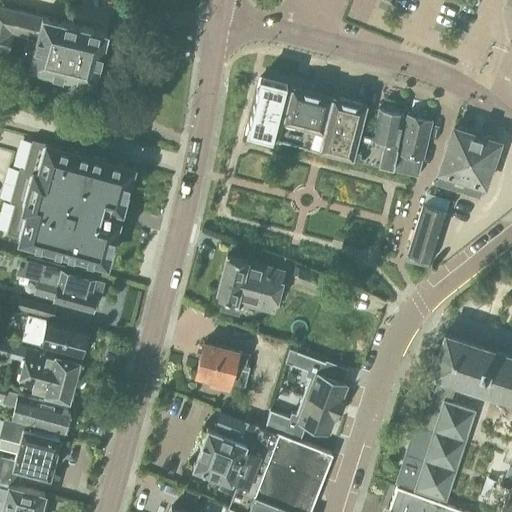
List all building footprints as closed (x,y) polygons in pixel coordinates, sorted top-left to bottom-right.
[(0,5),(0,49),(8,52),(13,32),(29,36),(22,62),(95,81),(108,33),(0,5)] [(260,78),(247,131),(278,139),(283,121),(292,85),(262,77),(261,77),(260,78)] [(283,121),(278,139),(306,147),(319,150),(331,103),(320,100),(323,91),(315,90),(292,84),(292,85),(283,121)] [(331,103),(319,150),(353,159),(354,158),(361,129),(368,103),(367,103),(333,94),(331,103)] [(379,108),(372,137),(386,140),(380,165),(393,168),(397,147),(396,147),(397,142),(403,113),(379,108)] [(424,158),(433,120),(408,114),(399,153),(395,170),(418,175),(421,167),(423,158),(424,158)] [(485,179),(497,142),(454,127),(441,165),(443,166),(437,183),(478,196),(484,179),(485,179)] [(128,180),(131,166),(33,139),(25,168),(20,167),(10,202),(15,204),(7,233),(106,260),(110,245),(106,244),(109,233),(113,234),(117,220),(108,217),(112,203),(120,206),(124,192),(121,191),(124,179),(128,180)] [(422,205),(408,252),(408,253),(431,260),(432,260),(447,213),(422,205)] [(243,302),(275,311),(286,270),(228,255),(217,296),(223,297),(220,309),(239,313),(243,302)] [(101,279),(44,264),(40,279),(40,278),(36,293),(93,308),(97,293),(101,294),(104,280),(101,279)] [(294,283),(319,292),(326,276),(300,266),(294,283)] [(56,306),(21,296),(17,309),(53,318),(56,306)] [(29,313),(23,337),(42,343),(81,353),(82,351),(85,349),(87,343),(85,340),(88,330),(49,320),(49,318),(29,313)] [(407,454),(397,483),(415,488),(414,489),(447,499),(466,439),(475,409),(451,402),(457,382),(511,398),(511,355),(445,334),(433,374),(441,377),(426,426),(425,426),(418,424),(416,423),(416,425),(412,438),(411,440),(412,440),(409,447),(407,452),(407,453),(406,454),(407,454)] [(25,358),(18,387),(70,400),(80,361),(28,347),(0,339),(0,355),(8,357),(9,353),(25,358)] [(231,380),(246,384),(251,365),(246,364),(249,353),(205,342),(197,373),(214,378),(212,386),(228,391),(231,380)] [(290,348),(286,362),(312,371),(303,394),(339,408),(341,402),(340,401),(347,382),(321,373),(325,361),(290,348)] [(0,397),(3,399),(3,403),(14,406),(11,417),(25,421),(61,431),(67,427),(72,411),(68,405),(18,392),(7,390),(9,385),(0,382),(0,397)] [(271,409),(264,427),(277,432),(300,440),(305,425),(327,433),(334,415),(336,415),(339,408),(303,394),(296,413),(292,412),(290,416),(271,409)] [(216,409),(194,466),(237,483),(238,483),(256,489),(277,432),(264,427),(216,409)] [(0,454),(0,480),(9,482),(19,485),(24,466),(51,473),(61,436),(24,426),(25,421),(11,417),(11,418),(5,416),(1,432),(3,437),(19,440),(14,458),(0,454)] [(277,432),(256,489),(311,510),(315,501),(333,453),(300,440),(277,432)] [(0,511),(40,511),(45,492),(9,483),(8,484),(0,482),(0,511)] [(226,511),(315,511),(311,510),(256,489),(238,483),(237,483),(226,511)] [(511,511),(511,485),(508,499),(503,511),(511,511)] [(469,511),(397,486),(387,511),(469,511)]
